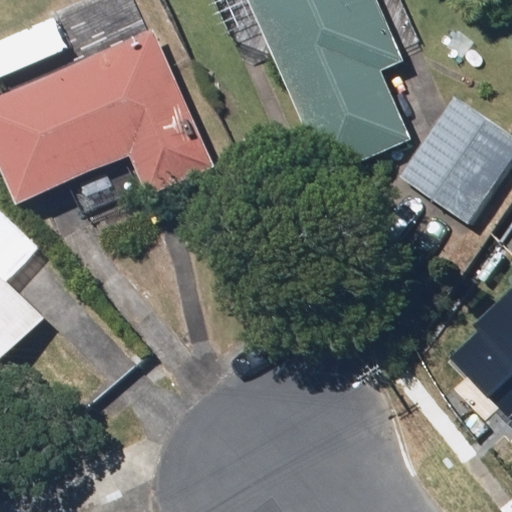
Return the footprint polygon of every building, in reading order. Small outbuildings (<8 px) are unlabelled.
[(373,0),(238,0),(321,195),(411,157),(380,83),(404,73),(373,0)] [(0,92),(70,59),(55,27),(0,52),(0,92)] [(218,179),(152,38),(0,108),(0,192),(14,223),(125,172),(144,213),(218,179)] [(511,176),(511,147),(453,106),(396,187),(468,239),(511,176)] [(37,260),(0,223),(0,369),(41,329),(5,292),(37,260)] [(511,295),(453,347),(511,412),(511,295)]
